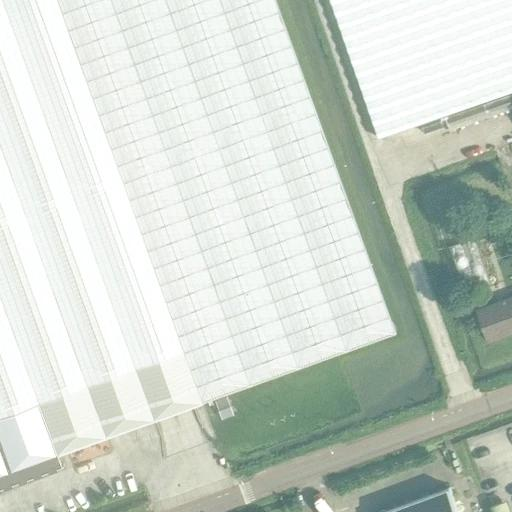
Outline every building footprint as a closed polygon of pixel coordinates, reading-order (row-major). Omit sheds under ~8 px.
[(62,465),(59,454),(397,333),(276,0),(0,0),(0,488),(64,466),(64,464),(62,465)] [(511,0),(331,0),(355,66),(381,139),(511,92),(511,0)] [(511,93),(487,102),(491,112),(509,105),(510,111),(511,110),(511,93)] [(492,283),(476,237),(450,247),(467,292),(492,283)] [(511,297),(479,309),(490,341),(511,333),(511,297)] [(461,511),(451,485),(432,493),(431,491),(422,495),(422,496),(416,498),(416,497),(406,501),(406,502),(387,509),(387,511),(461,511)]
